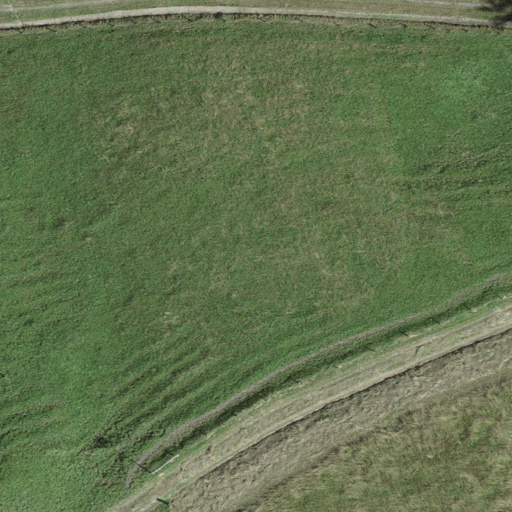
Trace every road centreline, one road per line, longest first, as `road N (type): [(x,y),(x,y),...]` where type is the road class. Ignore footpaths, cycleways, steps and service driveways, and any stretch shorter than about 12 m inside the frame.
road 1 (track): [(511,314),(314,392),(123,511)]
road 2 (track): [(276,0),(511,13)]
road 3 (track): [(0,19),(206,0)]
